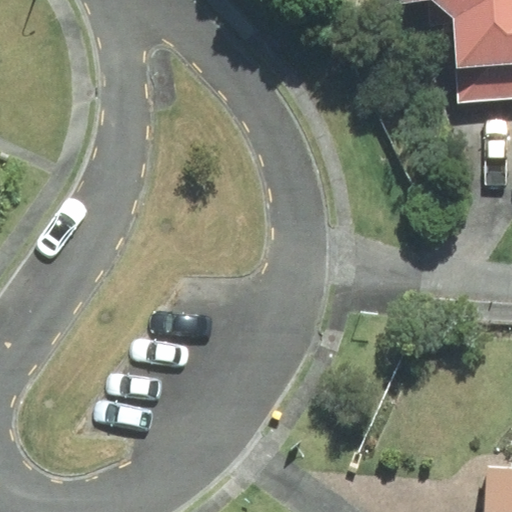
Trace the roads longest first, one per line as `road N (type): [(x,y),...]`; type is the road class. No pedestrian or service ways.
road 1 (residential): [(159,0),(219,52),(278,141),(293,197),(293,294),(234,395),(194,441),(147,486),(95,511)]
road 2 (residential): [(0,356),(109,200),(123,133),(123,48)]
